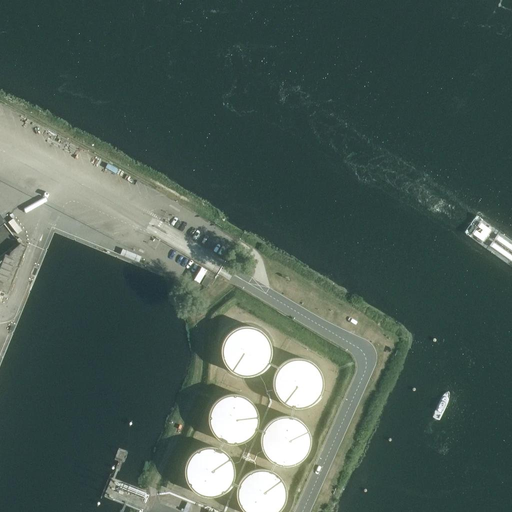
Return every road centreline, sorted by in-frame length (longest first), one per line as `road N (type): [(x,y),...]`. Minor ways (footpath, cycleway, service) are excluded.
road 1 (track): [(157,507),(154,483),(198,384),(206,322),(229,297),(241,296),(345,358)]
road 2 (unclassified): [(302,511),(367,362),(357,346),(261,291)]
